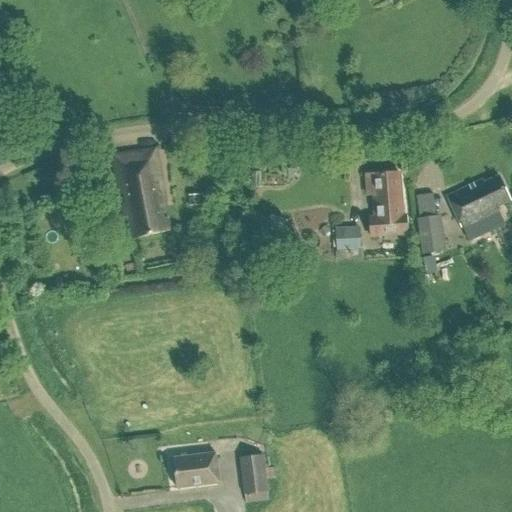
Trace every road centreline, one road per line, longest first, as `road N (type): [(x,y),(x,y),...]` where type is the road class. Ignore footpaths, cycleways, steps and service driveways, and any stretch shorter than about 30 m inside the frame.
road 1 (unclassified): [(0,169),(138,132),(355,134),(435,126),(493,84),(511,30),(509,0)]
road 2 (unclassified): [(109,511),(77,439),(31,382),(0,298)]
